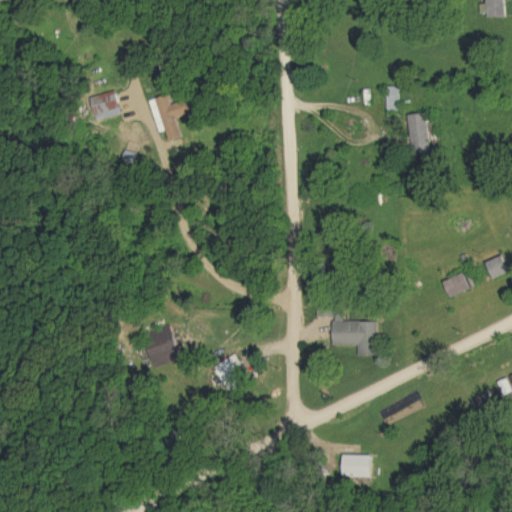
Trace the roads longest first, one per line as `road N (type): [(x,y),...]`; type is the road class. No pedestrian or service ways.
road 1 (residential): [(284,0),(291,195),(285,362),(303,418)]
road 2 (residential): [(148,511),(303,418),(511,311)]
